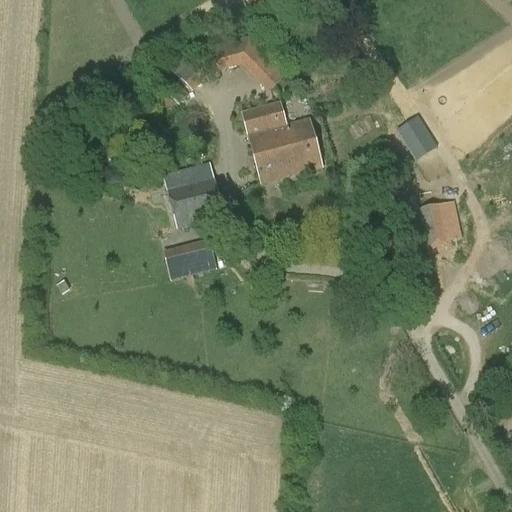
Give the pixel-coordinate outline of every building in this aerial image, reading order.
[(269,96),(286,81),(255,44),(222,72),(226,77),(241,64),(269,96)] [(261,189),(323,172),(310,124),(286,130),(280,107),(242,118),(261,189)] [(178,235),(225,222),(210,167),(163,180),(178,235)] [(453,204),(413,212),(420,251),(461,242),(453,204)] [(163,255),(171,285),(216,273),(208,244),(163,255)]
